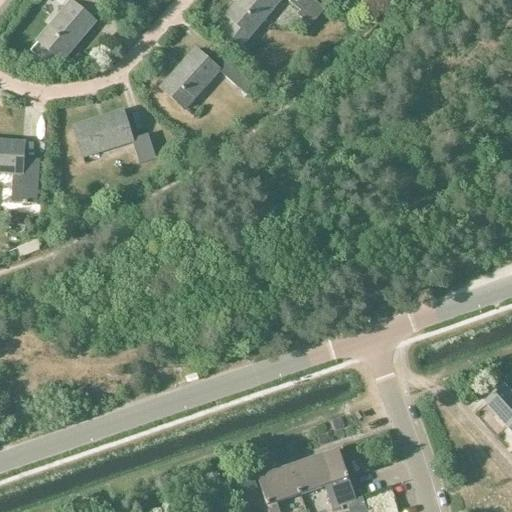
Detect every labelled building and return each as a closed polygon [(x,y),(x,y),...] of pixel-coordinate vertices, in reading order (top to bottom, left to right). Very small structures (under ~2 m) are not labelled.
[(65,0),(69,3),(36,41),(62,62),(95,23),(92,20),(103,7),(93,0),(65,0)] [(312,0),(240,0),(226,18),(233,23),(223,35),(241,50),(283,0),(285,0),(300,12),(297,16),(311,27),(325,10),(312,0)] [(248,76),(219,49),(207,61),(197,51),(161,90),(186,112),(220,74),(247,98),(259,85),(248,76)] [(148,136),(134,140),(131,140),(124,113),(73,129),(83,160),(133,145),(140,166),(156,161),(148,136)] [(0,175),(14,176),(11,204),(37,206),(40,161),(24,160),(25,145),(0,142),(0,175)] [(485,403),(507,426),(511,421),(511,397),(503,387),(485,403)] [(325,488),(329,499),(352,490),(339,451),(292,467),(302,496),(325,488)] [(280,511),(278,505),(302,496),(292,467),(259,479),(269,511),(280,511)] [(250,470),(229,478),(236,497),(257,489),(250,470)] [(356,501),(352,490),(329,499),(333,510),(356,501)] [(228,511),(224,497),(205,503),(208,511),(228,511)] [(356,501),(347,505),(349,511),(369,511),(364,498),(356,501)]
